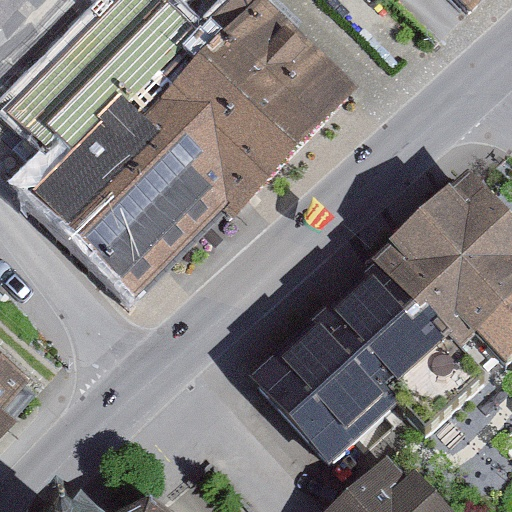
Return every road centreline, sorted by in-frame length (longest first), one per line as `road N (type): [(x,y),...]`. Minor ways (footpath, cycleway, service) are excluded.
road 1 (secondary): [(141,382),(493,71)]
road 2 (unclassified): [(141,382),(0,215)]
road 3 (secondary): [(17,511),(141,382)]
